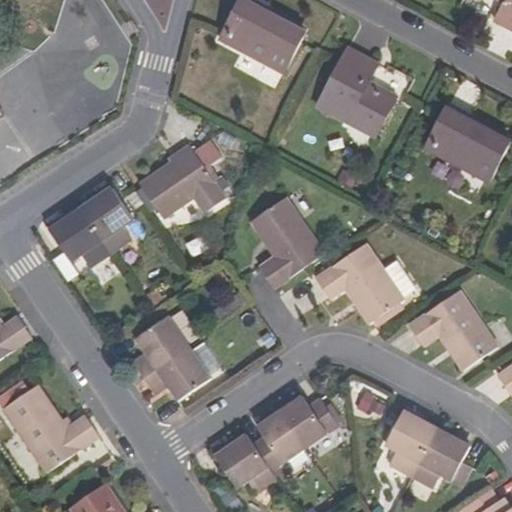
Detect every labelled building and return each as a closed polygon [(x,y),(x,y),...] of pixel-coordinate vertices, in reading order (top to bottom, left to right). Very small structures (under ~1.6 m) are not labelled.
[(286,75),(305,39),(264,17),(266,12),(244,0),(243,0),(222,40),(286,75)] [(511,0),(500,0),(505,3),(495,20),(511,29),(511,0)] [(266,12),(264,17),(305,39),(308,35),(266,12)] [(379,140),(398,104),(385,98),(387,93),(371,84),(380,66),(350,50),(319,108),(379,140)] [(387,93),(385,98),(398,104),(400,100),(387,93)] [(490,184),(510,148),(468,125),(471,121),(448,108),(426,149),(490,184)] [(511,143),(471,121),(468,125),(510,148),(511,144),(511,143)] [(182,161),(143,187),(166,219),(196,199),(205,213),(227,198),(191,146),(178,154),(182,161)] [(80,210),(112,256),(132,242),(122,228),(134,220),(113,188),(80,210)] [(262,271),(275,291),(327,256),(289,200),(253,223),(278,260),(262,271)] [(82,255),(91,269),(112,256),(80,210),(50,231),(71,262),(82,255)] [(204,235),(188,243),(195,257),(211,248),(204,235)] [(387,272),(370,247),(319,283),(333,303),(349,292),(373,327),(377,324),(404,306),(408,303),(407,301),(387,272)] [(387,272),(407,301),(420,292),(400,264),(387,272)] [(241,294),(217,308),(222,317),(246,303),(241,294)] [(498,351),(460,294),(409,328),(423,350),(440,339),(463,374),(498,351)] [(408,311),(404,306),(377,324),(380,329),(408,311)] [(146,382),(190,352),(169,320),(138,341),(148,357),(135,365),(146,382)] [(0,364),(35,341),(21,321),(2,332),(0,328),(0,364)] [(190,352),(208,377),(220,369),(202,343),(190,352)] [(213,384),(208,377),(190,352),(146,382),(158,398),(171,390),(181,406),(213,384)] [(511,371),(501,379),(511,395),(511,371)] [(50,475),(102,440),(89,420),(71,432),(41,390),(7,412),(50,475)] [(281,415),(307,453),(340,430),(321,402),(309,410),(302,400),(281,415)] [(414,478),(439,430),(406,413),(388,446),(399,453),(392,467),(414,478)] [(254,448),(273,476),(307,453),(281,415),(258,431),(265,441),(254,448)] [(465,463),(474,448),(439,430),(414,478),(437,490),(444,475),(465,486),(474,469),(465,463)] [(254,448),(248,438),(218,458),(240,491),(251,484),(259,496),(279,484),(273,476),(254,448)] [(75,511),(126,511),(108,486),(74,510),(75,511)] [(510,511),(505,503),(492,511),(510,511)]
